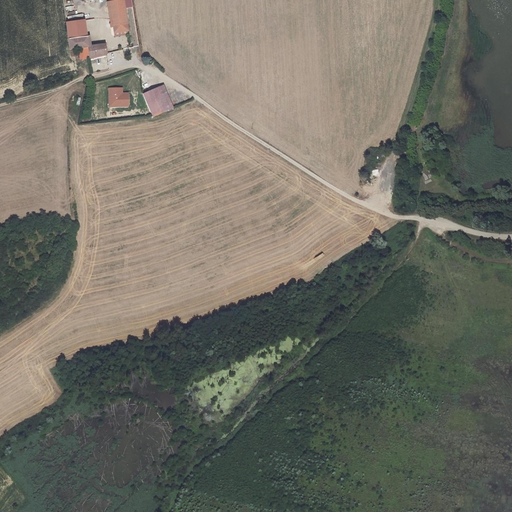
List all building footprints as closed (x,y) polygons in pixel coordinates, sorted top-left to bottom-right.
[(122,0),(108,3),(114,32),(128,28),(122,0)] [(68,39),(87,37),(84,20),(66,23),(68,39)] [(88,47),(88,46),(87,37),(68,39),(69,50),(78,49),(88,47)] [(105,48),(104,44),(88,46),(88,47),(78,49),(79,58),(89,57),(89,58),(105,54),(105,48)] [(122,89),(109,89),(109,107),(128,107),(128,93),(122,93),(122,89)] [(161,89),(144,96),(153,117),(171,111),(161,89)] [(429,182),(428,178),(431,178),(430,173),(423,175),(425,183),(429,182)]
